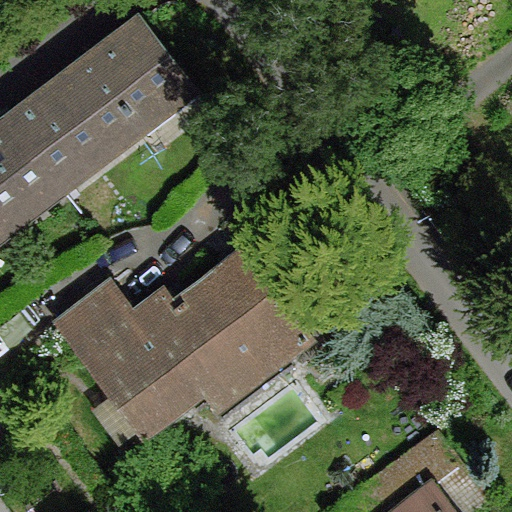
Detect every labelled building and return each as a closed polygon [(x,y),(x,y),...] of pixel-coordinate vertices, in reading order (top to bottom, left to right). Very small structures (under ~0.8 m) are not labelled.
[(144,20),(14,118),(62,182),(192,84),(144,20)] [(14,118),(0,128),(0,228),(62,182),(14,118)] [(113,283),(63,320),(145,429),(188,396),(200,412),(210,405),(223,422),(296,368),(286,355),(312,335),(247,248),(178,300),(170,288),(135,314),(113,283)] [(378,511),(428,476),(454,511),(477,511),(496,499),(441,426),(332,507),(335,511),(378,511)] [(454,511),(428,476),(378,511),(454,511)]
